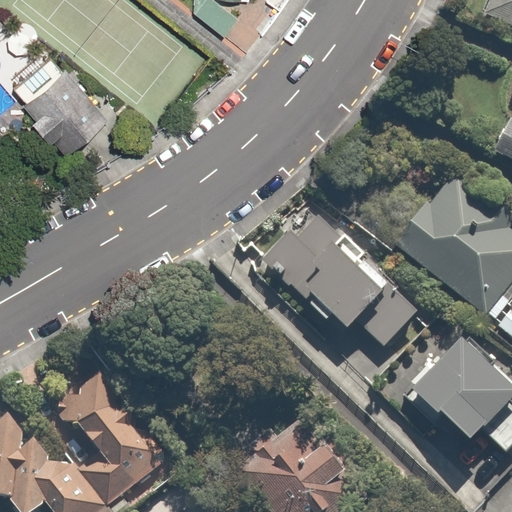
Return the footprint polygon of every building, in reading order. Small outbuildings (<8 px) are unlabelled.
[(196,0),(192,9),(229,34),(249,0),(196,0)] [(511,0),(494,0),(496,1),(489,17),(511,26),(511,0)] [(53,52),(14,87),(24,98),(28,94),(44,111),(33,121),(56,147),(69,135),(82,149),(114,119),(53,52)] [(511,126),(498,154),(511,161),(511,126)] [(511,212),(460,171),(400,247),(511,336),(511,302),(506,297),(511,289),(511,212)] [(425,313),(313,204),(291,227),(294,231),(264,262),(299,295),(309,285),(322,298),(316,304),(348,336),(362,322),(390,349),(425,313)] [(481,445),(489,437),(510,457),(511,455),(511,376),(469,338),(421,390),(481,445)] [(126,511),(184,467),(109,370),(76,395),(54,413),(63,424),(73,416),(98,449),(77,465),(46,425),(31,437),(16,418),(0,430),(0,493),(11,507),(16,503),(23,511),(48,511),(50,511),(126,511)] [(307,413),(269,443),(280,457),(248,483),(271,511),(340,511),(369,489),(307,413)] [(457,439),(426,468),(461,505),(492,477),(457,439)]
